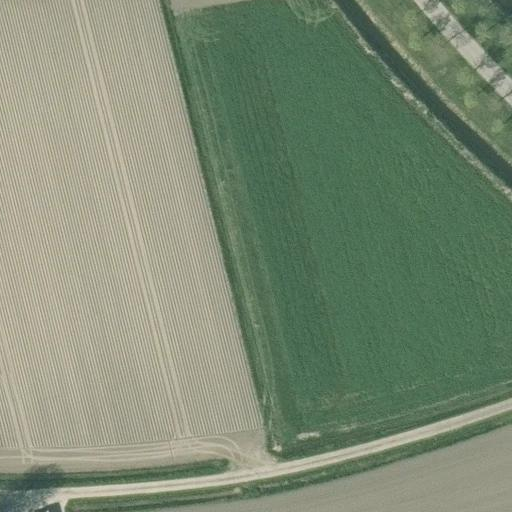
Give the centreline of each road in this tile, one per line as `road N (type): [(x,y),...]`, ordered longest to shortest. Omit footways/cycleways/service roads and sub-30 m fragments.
road 1 (track): [(511,404),(277,476),(0,501)]
road 2 (tertiary): [(511,96),(426,0)]
